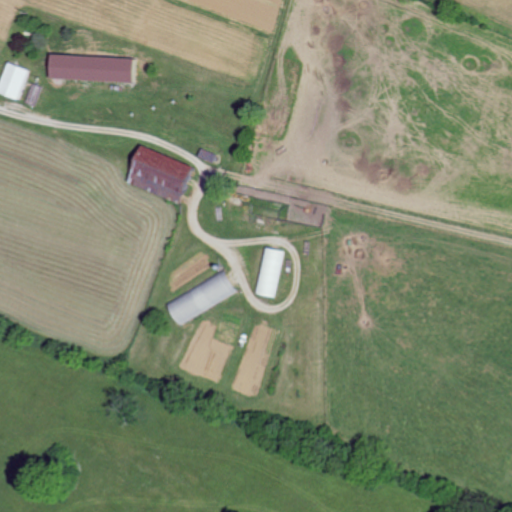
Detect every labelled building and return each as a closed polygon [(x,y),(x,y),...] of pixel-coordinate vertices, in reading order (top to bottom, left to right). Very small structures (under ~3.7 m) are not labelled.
[(52,78),(95,69),(128,72),(130,72),(131,56),(93,52),(48,62),(52,78)] [(29,70),(8,63),(0,88),(0,93),(19,100),(29,70)] [(195,164),(142,147),(130,184),(183,202),(195,164)] [(255,294),(274,298),(285,252),(266,247),(255,294)] [(166,303),(178,325),(237,292),(225,270),(166,303)]
